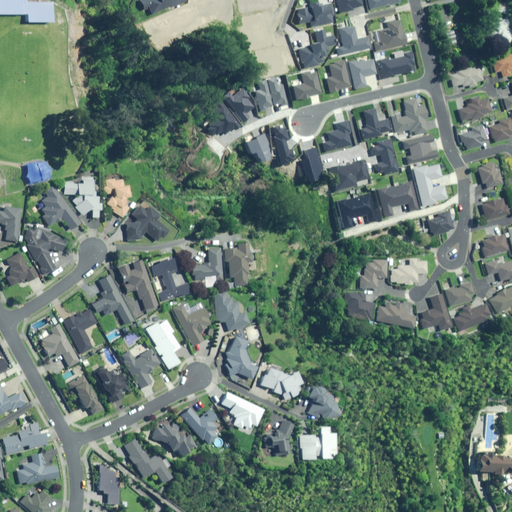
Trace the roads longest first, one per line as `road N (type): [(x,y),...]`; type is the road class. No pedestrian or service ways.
road 1 (residential): [(72,442),(198,379)]
road 2 (residential): [(305,122),(333,104),(435,81)]
road 3 (residential): [(72,442),(7,324)]
